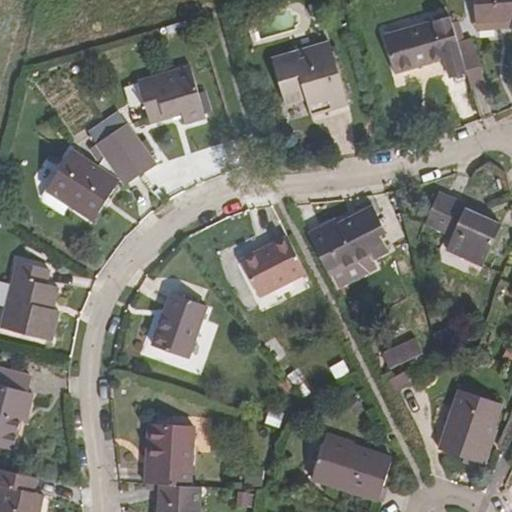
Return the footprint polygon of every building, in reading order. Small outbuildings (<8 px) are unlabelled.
[(511,20),(511,0),(475,0),(478,24),(511,20)] [(386,36),(397,74),(446,59),(449,68),(464,63),(462,58),(451,19),(436,24),(435,22),(386,36)] [(315,94),(321,111),(348,103),(329,42),(273,58),(286,103),(306,96),(315,94)] [(464,63),(471,88),(485,84),(477,54),(462,58),(464,63)] [(181,113),(184,123),(205,117),(190,66),(137,80),(150,122),(181,113)] [(306,96),(311,114),(321,111),(315,94),(306,96)] [(137,173),(139,175),(155,163),(125,121),(109,132),(137,173)] [(69,150),(49,184),(71,198),(68,205),(93,220),(119,175),(125,182),(137,173),(109,132),(96,142),(104,154),(95,167),(69,150)] [(44,190),(68,205),(71,198),(49,184),(44,190)] [(453,238),(448,251),(485,265),(501,226),(483,219),(485,214),(438,194),(425,227),(453,238)] [(375,265),(370,256),(386,247),(378,231),(385,228),(373,204),(337,221),(334,216),(306,231),(327,272),(333,286),(375,265)] [(241,258),(259,294),(305,272),(288,236),(241,258)] [(18,260),(1,328),(50,342),(58,310),(51,309),(56,287),(44,283),(47,268),(18,260)] [(171,292),(152,345),(188,358),(207,305),(171,292)] [(415,339),(378,354),(385,371),(422,356),(415,339)] [(0,446),(11,449),(21,410),(25,411),(30,393),(24,392),(28,377),(0,369),(0,446)] [(401,373),(387,381),(394,394),(409,385),(401,373)] [(460,390),(439,448),(480,463),(501,404),(460,390)] [(146,466),(145,485),(159,486),(190,487),(193,426),(153,423),(151,466),(146,466)] [(325,435),(310,477),(375,500),(391,458),(325,435)] [(258,487),(262,469),(245,464),(240,482),(258,487)] [(0,486),(2,487),(0,494),(0,511),(38,511),(43,495),(32,493),(36,479),(0,470),(0,486)] [(159,486),(157,511),(199,511),(200,488),(190,487),(159,486)]
